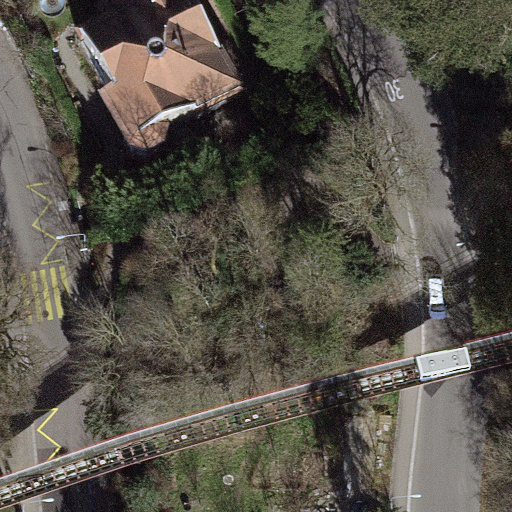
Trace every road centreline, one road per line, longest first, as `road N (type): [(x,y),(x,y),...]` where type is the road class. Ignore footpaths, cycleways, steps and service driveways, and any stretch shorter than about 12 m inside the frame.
road 1 (residential): [(445,511),(450,306),(440,222),(423,147),(361,0)]
road 2 (residential): [(0,100),(48,294),(70,511)]
